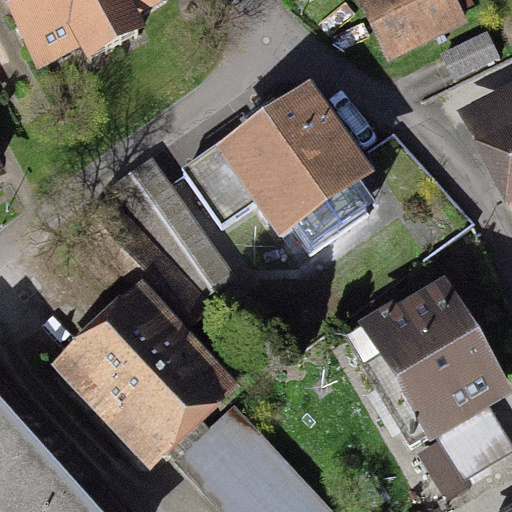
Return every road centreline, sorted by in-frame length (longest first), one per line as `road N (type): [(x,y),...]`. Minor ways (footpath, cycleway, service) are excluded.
road 1 (residential): [(271,37),(251,67),(0,252)]
road 2 (residential): [(511,276),(485,217),(396,121),(342,74),(271,37)]
